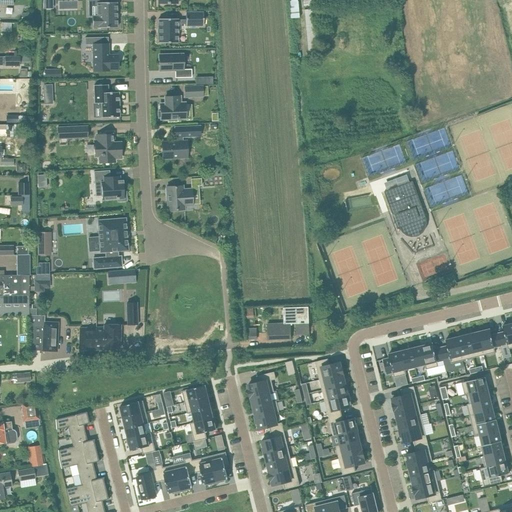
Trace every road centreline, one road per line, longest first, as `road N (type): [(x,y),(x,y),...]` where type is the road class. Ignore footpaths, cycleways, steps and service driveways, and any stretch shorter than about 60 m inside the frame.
road 1 (residential): [(391,511),(354,358),(361,337),(511,297)]
road 2 (residential): [(0,367),(269,341)]
road 3 (residential): [(138,0),(147,253)]
